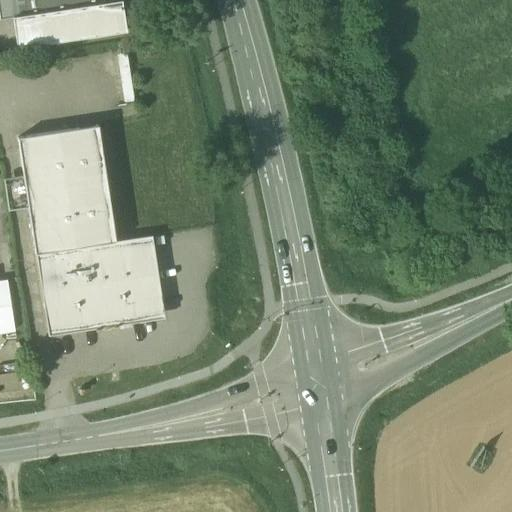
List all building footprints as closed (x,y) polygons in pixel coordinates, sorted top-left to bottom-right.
[(10,0),(13,16),(31,14),(104,2),(104,0),(10,0)] [(116,0),(104,2),(31,14),(36,45),(126,31),(122,0),(116,0)] [(17,47),(36,45),(31,14),(13,16),(12,16),(17,47)] [(98,125),(17,137),(48,335),(73,331),(73,327),(159,314),(151,257),(155,256),(152,235),(115,240),(98,125)] [(7,281),(0,281),(0,331),(14,330),(7,281)]
